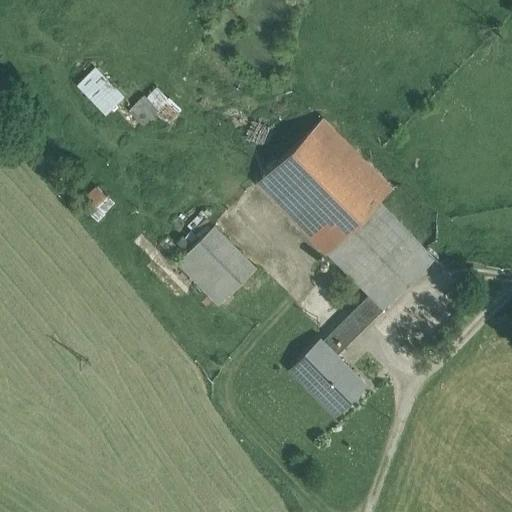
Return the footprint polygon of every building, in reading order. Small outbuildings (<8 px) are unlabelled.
[(123,96),(95,67),(78,84),(106,113),(123,96)] [(156,83),(129,109),(143,123),(170,97),(156,83)] [(379,201),(310,130),(257,181),(327,252),(328,252),(379,201)] [(98,186),(83,200),(91,209),(106,195),(98,186)] [(435,258),(379,201),(328,252),(369,294),(383,308),(384,308),(435,258)] [(257,266),(215,223),(177,260),(219,303),(257,266)] [(369,294),(322,341),(336,355),(383,308),(369,294)] [(322,341),(320,339),(292,367),(337,413),(365,384),(336,355),(322,341)]
